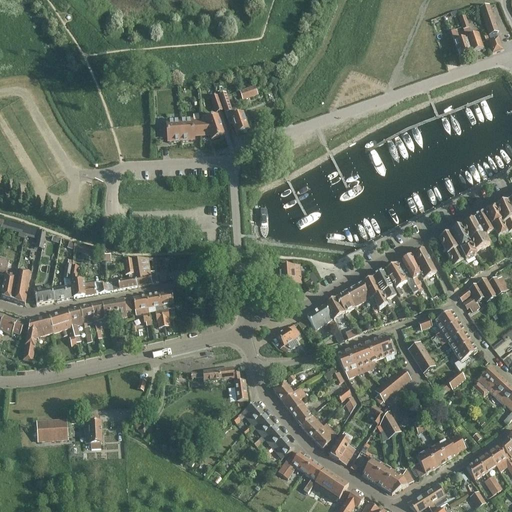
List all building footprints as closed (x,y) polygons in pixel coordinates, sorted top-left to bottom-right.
[(489,6),(479,9),(488,36),(498,33),(489,6)] [(463,31),(465,39),(471,54),(483,50),(477,35),(469,38),(468,36),(471,35),(468,29),(465,17),(458,19),(462,31),(463,31)] [(450,33),(456,48),(459,58),(471,54),(465,39),(460,41),(456,31),(450,33)] [(488,42),(490,48),(493,55),(502,52),(497,39),(488,42)] [(242,101),(257,96),(254,88),(239,93),(242,101)] [(236,134),(248,130),(242,114),(233,117),(232,112),(225,93),(218,96),(224,115),(225,114),(229,125),(232,124),(236,134)] [(211,99),(216,113),(222,111),(217,97),(211,99)] [(199,123),(200,137),(209,137),(211,140),(224,136),(217,117),(204,121),(205,123),(199,123)] [(200,137),(199,123),(193,123),(193,121),(179,122),(181,143),(194,142),(194,138),(200,137)] [(181,143),(179,122),(166,123),(166,125),(159,126),(160,140),(167,140),(167,144),(181,143)] [(495,210),(507,236),(511,233),(511,216),(506,204),(495,210)] [(484,216),(495,236),(497,240),(507,236),(495,210),(484,216)] [(495,236),(484,216),(473,221),(482,237),(484,236),(486,241),(495,236)] [(26,228),(3,221),(1,228),(18,233),(17,237),(24,239),(25,235),(26,228)] [(482,237),(473,221),(461,228),(474,254),(475,254),(489,247),(486,241),(484,236),(482,237)] [(25,235),(37,238),(38,232),(26,228),(25,235)] [(465,263),(474,258),(475,260),(478,258),(477,256),(476,257),(475,254),(474,254),(461,228),(449,235),(465,263)] [(45,233),(38,232),(37,238),(35,250),(42,251),(45,237),(45,234),(45,233)] [(465,263),(449,235),(438,241),(453,268),(461,263),(463,266),(462,267),(466,274),(470,271),(469,268),(465,263)] [(74,244),(73,250),(73,251),(81,254),(81,252),(89,254),(90,250),(74,245),(74,244)] [(418,273),(420,277),(423,281),(436,275),(423,250),(411,257),(419,272),(418,273)] [(418,285),(419,284),(416,279),(420,277),(418,273),(419,272),(411,257),(401,262),(418,292),(421,290),(419,286),(418,285)] [(1,298),(11,302),(17,272),(7,270),(9,262),(0,260),(0,275),(5,277),(1,298)] [(63,279),(64,289),(52,291),(54,303),(74,299),(70,279),(72,266),(72,261),(68,260),(67,265),(65,265),(63,279)] [(134,275),(137,288),(158,284),(157,275),(151,276),(148,260),(132,261),(134,275)] [(401,262),(384,272),(398,296),(401,294),(398,289),(406,284),(413,295),(416,293),(419,298),(421,297),(418,292),(401,262)] [(100,295),(107,294),(105,281),(93,284),(93,283),(84,285),(84,281),(77,282),(76,277),(78,268),(72,266),(70,279),(74,299),(100,295)] [(300,285),(300,281),(299,266),(280,268),(280,272),(275,272),(275,280),(281,280),(282,286),(300,285)] [(17,272),(11,302),(25,307),(26,299),(27,299),(27,298),(26,297),(27,293),(28,294),(28,292),(27,292),(30,275),(17,272)] [(387,307),(388,309),(391,307),(388,301),(395,296),(382,273),(372,279),(380,295),(381,295),(388,307),(387,307)] [(137,288),(134,275),(122,277),(122,279),(118,280),(118,282),(112,283),(113,292),(137,288)] [(379,311),(384,308),(388,316),(390,320),(392,319),(391,314),(388,309),(387,307),(388,307),(381,295),(380,295),(372,279),(361,285),(369,301),(368,301),(371,307),(376,304),(379,311)] [(496,280),(488,284),(496,298),(508,291),(503,282),(498,285),(496,280)] [(496,298),(488,284),(486,281),(468,291),(476,304),(484,299),(486,304),(496,298)] [(352,309),(354,309),(368,301),(369,301),(361,285),(345,294),(352,309)] [(54,303),(52,291),(52,289),(34,292),(36,306),(54,303)] [(461,303),(470,296),(467,292),(458,299),(461,303)] [(158,296),(164,329),(170,328),(168,320),(167,311),(174,310),(171,294),(158,296)] [(352,309),(345,294),(336,300),(344,315),(345,315),(354,309),(352,309)] [(155,312),(155,309),(158,308),(159,312),(155,313),(157,322),(158,330),(164,329),(158,296),(146,298),(148,310),(148,314),(155,312)] [(143,324),(145,324),(146,327),(151,327),(148,314),(148,310),(146,298),(133,300),(135,312),(135,317),(142,315),(143,324)] [(466,311),(475,305),(472,299),(463,305),(466,311)] [(111,322),(118,320),(127,319),(126,314),(133,313),(130,300),(115,303),(108,304),(111,322)] [(334,322),(344,316),(344,315),(336,300),(325,307),(333,322),(337,331),(338,330),(334,322)] [(108,304),(91,307),(94,322),(96,334),(100,333),(98,321),(104,320),(105,323),(111,322),(108,304)] [(84,326),(84,329),(87,345),(92,344),(89,328),(87,328),(86,325),(94,322),(91,307),(79,310),(84,326)] [(333,322),(325,307),(307,318),(315,333),(328,324),(333,333),(337,331),(333,322)] [(79,310),(68,312),(72,329),(84,326),(79,310)] [(68,312),(49,318),(53,335),(72,329),(68,312)] [(436,326),(440,333),(457,323),(451,313),(451,312),(434,323),(434,324),(431,326),(429,321),(428,321),(420,324),(423,332),(431,328),(431,329),(432,328),(436,326)] [(20,336),(24,326),(3,318),(0,325),(0,332),(11,337),(13,334),(20,336)] [(53,335),(49,318),(29,324),(22,361),(31,363),(36,339),(53,335)] [(440,333),(447,344),(464,333),(457,323),(440,333)] [(289,351),(285,348),(295,341),(294,340),(299,337),(293,327),(277,338),(283,348),(280,350),(286,355),(289,351)] [(348,341),(357,337),(353,330),(345,334),(348,341)] [(447,344),(453,354),(470,343),(464,333),(447,344)] [(395,355),(396,355),(384,338),(376,341),(383,360),(395,355)] [(376,341),(366,345),(373,364),(383,360),(376,341)] [(460,364),(477,353),(476,353),(470,343),(453,354),(460,364),(459,364),(460,364)] [(407,351),(411,357),(423,350),(419,344),(407,351)] [(373,364),(366,345),(356,349),(366,373),(375,369),(373,364)] [(356,349),(346,353),(356,377),(366,373),(356,349)] [(411,357),(415,363),(427,356),(423,350),(411,357)] [(346,353),(344,354),(335,357),(334,357),(347,381),(356,377),(346,353)] [(415,363),(419,369),(431,362),(427,356),(415,363)] [(431,362),(419,369),(423,375),(435,368),(431,362)] [(242,403),(247,402),(244,383),(239,383),(238,375),(233,375),(232,370),(203,374),(190,373),(191,380),(203,378),(203,384),(233,380),(234,390),(228,391),(230,404),(236,403),(236,404),(237,404),(237,408),(243,408),(242,403)] [(503,382),(490,370),(478,383),(479,383),(477,385),(476,384),(472,388),(483,399),(489,393),(490,395),(503,382)] [(411,382),(402,371),(396,375),(405,386),(411,382)] [(333,378),(335,382),(336,381),(341,378),(339,375),(335,377),(333,372),(323,378),(327,384),(332,381),(330,380),(333,378)] [(446,383),(451,389),(452,391),(465,381),(458,373),(446,383)] [(391,380),(400,391),(405,386),(396,375),(391,380)] [(292,377),(287,380),(290,385),(295,381),(292,377)] [(335,382),(338,387),(344,384),(341,378),(336,381),(335,382)] [(391,380),(385,384),(394,395),(400,391),(391,380)] [(137,391),(143,392),(146,382),(140,381),(137,391)] [(503,407),(504,406),(511,397),(511,390),(503,382),(490,395),(503,407)] [(273,391),(282,404),(293,395),(284,383),(273,391)] [(385,384),(380,389),(389,400),(394,395),(385,384)] [(442,387),(434,393),(439,399),(447,392),(442,387)] [(389,400),(380,389),(374,393),(383,404),(389,400)] [(341,404),(344,402),(350,397),(347,390),(336,398),(341,404)] [(293,395),(282,404),(291,416),(303,407),(304,406),(301,402),(306,399),(300,391),(295,394),(293,395)] [(503,423),(506,426),(511,420),(511,397),(504,406),(511,413),(503,423)] [(350,416),(355,406),(352,399),(346,402),(347,403),(345,406),(350,416)] [(251,427),(263,416),(253,404),(241,415),(251,427)] [(291,416),(301,428),(312,418),(311,418),(303,407),(291,416)] [(377,426),(384,415),(373,409),(369,414),(375,418),(372,423),(377,426)] [(380,426),(382,431),(394,424),(389,413),(387,414),(380,426)] [(251,427),(261,438),(273,428),(263,416),(251,427)] [(100,450),(99,444),(102,444),(100,417),(84,418),(85,445),(91,445),(92,450),(100,450)] [(300,429),(311,439),(322,428),(312,418),(301,428),(300,429)] [(38,443),(67,441),(66,421),(36,423),(38,443)] [(433,421),(424,424),(426,431),(436,428),(433,421)] [(144,438),(150,429),(142,424),(141,427),(137,424),(136,427),(135,426),(133,429),(137,431),(137,432),(144,438)] [(394,424),(382,431),(388,441),(400,434),(394,424)] [(426,431),(424,424),(414,428),(417,435),(426,431)] [(261,438),(271,449),(283,439),(273,428),(261,438)] [(322,428),(311,439),(322,450),(333,439),(322,428)] [(472,438),(477,443),(481,439),(476,434),(472,438)] [(346,467),(355,452),(347,447),(350,443),(340,437),(328,457),(346,467)] [(283,439),(271,449),(281,461),(293,451),(283,439)] [(500,446),(507,455),(511,460),(511,459),(511,443),(508,439),(500,446)] [(256,449),(261,445),(257,441),(252,445),(256,449)] [(436,447),(446,464),(457,458),(447,441),(436,447)] [(436,447),(426,453),(436,470),(446,464),(436,447)] [(487,455),(495,468),(499,474),(506,469),(511,476),(511,475),(511,459),(511,460),(507,455),(504,457),(498,448),(487,455)] [(436,470),(426,453),(415,459),(418,465),(425,476),(425,477),(436,470)] [(303,475),(311,463),(299,454),(292,464),(287,460),(277,474),(287,480),(295,469),(303,475)] [(487,455),(477,462),(485,475),(495,468),(487,455)] [(361,477),(372,484),(382,466),(372,460),(361,477)] [(474,482),(485,475),(477,462),(466,469),(474,482)] [(311,463),(303,475),(311,480),(303,492),(307,495),(315,484),(320,488),(330,474),(324,471),(324,472),(311,463)] [(419,480),(425,476),(418,465),(413,468),(419,480)] [(372,484),(382,490),(393,473),(382,466),(372,484)] [(406,471),(401,478),(402,479),(407,487),(408,487),(413,483),(406,471)] [(402,479),(401,478),(393,473),(382,490),(391,496),(391,497),(407,487),(402,479)] [(338,501),(344,493),(348,487),(330,474),(320,488),(338,501)] [(501,491),(493,477),(489,480),(497,493),(501,491)] [(492,497),(497,493),(489,480),(483,483),(492,497)] [(438,487),(423,496),(432,511),(435,511),(437,510),(434,505),(445,498),(438,487)] [(357,510),(363,501),(352,493),(339,511),(347,511),(350,508),(347,506),(348,503),(357,510)] [(478,494),(470,499),(477,510),(485,505),(478,494)] [(432,511),(423,496),(408,505),(408,507),(413,511),(421,511),(428,508),(430,511),(432,511)]
